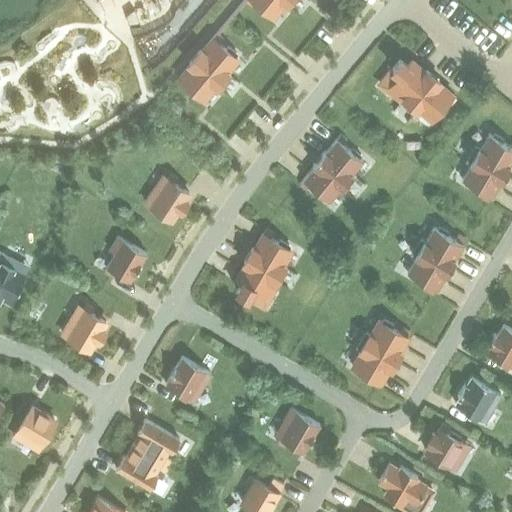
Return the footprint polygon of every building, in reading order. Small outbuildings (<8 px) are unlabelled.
[(246,0),(251,4),(253,0),(255,0),(261,5),(259,7),(268,15),(270,12),(273,14),(284,1),(289,5),(292,0),(246,0)] [(218,42),(222,38),(216,33),(212,38),(211,37),(200,50),(199,49),(188,62),(189,63),(178,77),(174,82),(181,87),(184,82),(192,88),(190,91),(198,98),(200,96),(203,98),(214,85),(219,88),(230,75),(225,71),(237,58),(234,56),(236,53),(227,46),(225,48),(218,42)] [(406,65),(399,59),(391,68),(399,75),(390,85),(397,91),(394,95),(400,100),(400,101),(412,111),(416,107),(429,118),(431,115),(434,117),(441,108),(439,106),(444,99),(449,103),(454,98),(449,94),(450,93),(437,81),(438,80),(425,70),(424,71),(411,60),(406,65)] [(324,151),(323,150),(312,164),(313,165),(302,179),(298,184),(304,189),(308,184),(316,190),(314,193),(323,200),(325,198),(328,200),(339,187),(343,190),(355,176),(350,173),(361,159),(358,157),(360,154),(351,147),(350,149),(342,143),(346,139),(339,133),(336,138),(324,151)] [(465,161),(470,164),(461,179),(464,181),(463,183),(473,189),(474,187),(483,192),(480,197),(487,201),(490,196),(499,181),(500,182),(509,166),(508,165),(511,158),(511,141),(509,146),(501,141),(503,138),(493,133),(491,135),(488,133),(479,148),(474,145),(465,161)] [(152,188),(144,200),(171,218),(177,209),(180,210),(186,201),(184,199),(188,192),(173,182),(175,180),(176,177),(170,173),(166,178),(157,191),(152,188)] [(427,285),(424,290),(431,294),(435,289),(444,274),(445,275),(454,259),(453,258),(462,243),(461,243),(465,238),(457,234),(454,239),(446,234),(447,232),(438,226),(436,228),(433,226),(424,241),(419,238),(410,254),(415,257),(406,272),(409,274),(408,276),(418,282),(419,280),(427,285)] [(241,281),(236,290),(246,296),(252,287),(263,294),(268,286),(273,289),(277,282),(285,268),(280,265),(289,250),(286,249),(288,246),(278,240),(276,243),(269,238),(272,233),(265,229),(262,234),(261,234),(252,249),(251,248),(243,262),(244,263),(235,278),(241,281)] [(112,270),(129,280),(138,264),(145,252),(116,235),(108,249),(113,252),(105,265),(106,266),(102,271),(109,275),(112,270)] [(0,297),(10,302),(25,272),(0,260),(0,259),(3,253),(0,251),(0,297)] [(67,321),(61,332),(89,348),(95,338),(97,340),(103,330),(100,329),(105,321),(104,321),(89,312),(92,307),(85,303),(82,308),(74,321),(73,321),(68,318),(67,321)] [(383,319),(381,321),(378,319),(377,321),(369,334),(364,331),(355,346),(360,349),(351,364),(354,366),(353,369),(362,375),(364,372),(372,377),(369,382),(376,386),(379,381),(388,366),(390,367),(399,352),(397,351),(406,336),(409,331),(402,327),(399,332),(391,327),(392,324),(387,321),(383,319)] [(511,360),(511,329),(502,323),(496,333),(494,332),(487,342),(490,344),(486,351),(502,361),(499,366),(506,370),(509,365),(511,360)] [(181,355),(165,382),(181,391),(179,395),(186,399),(189,394),(197,380),(202,383),(209,372),(181,355)] [(456,395),(459,396),(455,403),(471,413),(468,418),(475,422),(478,417),(486,404),(491,407),(500,393),(471,376),(465,386),(463,384),(456,395)] [(31,406),(17,429),(33,438),(30,443),(36,447),(40,442),(41,439),(44,441),(50,430),(48,429),(54,419),(44,413),(31,406)] [(276,442),(283,446),(284,444),(286,441),(302,451),(311,435),(318,423),(289,406),(281,420),(286,423),(278,437),(279,437),(276,442)] [(131,443),(168,465),(171,460),(164,456),(168,449),(170,451),(178,438),(144,417),(139,426),(136,430),(138,432),(131,443)] [(428,444),(425,450),(448,464),(458,447),(465,451),(468,446),(461,442),(461,441),(458,439),(460,437),(449,430),(448,433),(438,427),(434,433),(432,432),(426,442),(428,444)] [(168,465),(131,443),(124,455),(122,454),(115,467),(149,487),(156,474),(154,473),(158,466),(165,470),(168,465)] [(388,486),(383,494),(399,503),(404,496),(415,502),(420,493),(426,497),(431,489),(424,485),(425,484),(414,478),(416,475),(400,465),(398,469),(387,462),(377,480),(388,486)] [(248,475),(244,482),(250,485),(254,478),(248,475)] [(245,494),(241,501),(259,511),(265,511),(277,492),(282,483),(273,477),(268,486),(254,478),(250,485),(245,494)] [(97,497),(88,511),(120,511),(97,497)]
